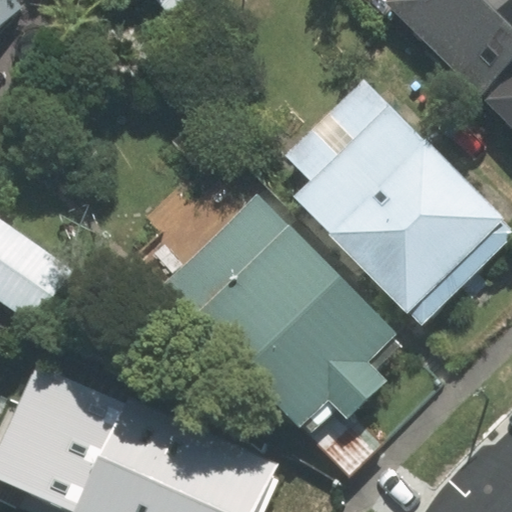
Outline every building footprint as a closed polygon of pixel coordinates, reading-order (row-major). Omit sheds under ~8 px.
[(0,0),(0,42),(39,6),(33,0),(0,0)] [(511,0),(373,0),(511,142),(511,0)] [(304,188),(288,204),(415,338),(511,246),(511,236),(366,82),(280,164),(304,188)] [(198,197),(185,184),(146,220),(160,236),(135,260),(300,438),(329,411),(345,428),(387,389),(372,372),(401,345),(233,164),(198,197)] [(72,273),(0,223),(0,322),(26,340),(72,273)] [(259,511),(278,475),(130,402),(105,454),(85,444),(51,511),(259,511)]
